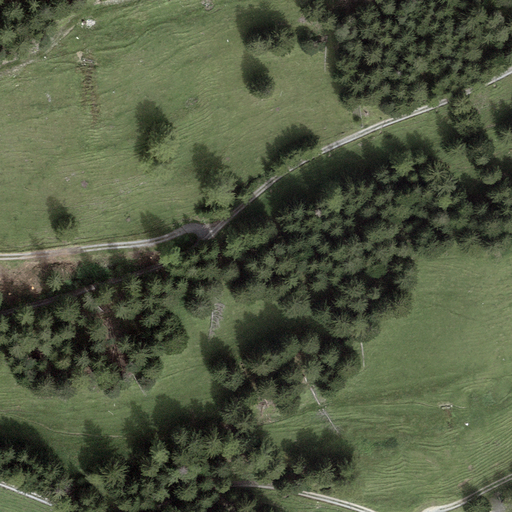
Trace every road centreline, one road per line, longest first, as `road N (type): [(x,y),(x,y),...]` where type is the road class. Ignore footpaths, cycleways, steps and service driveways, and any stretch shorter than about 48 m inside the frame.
road 1 (track): [(0,315),(182,256),(287,170),(511,69)]
road 2 (track): [(368,511),(262,484),(202,488),(133,511)]
road 3 (track): [(210,235),(186,230),(140,244),(0,258)]
